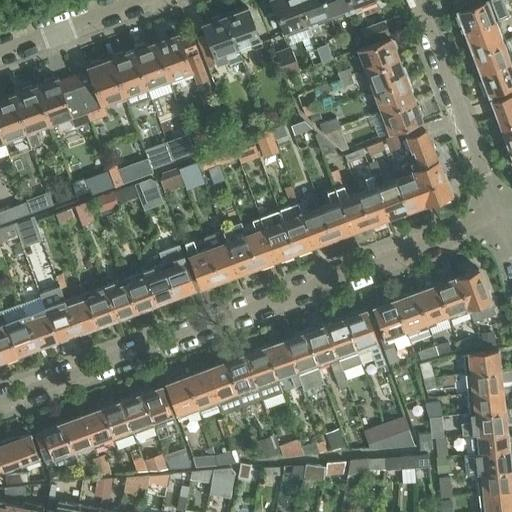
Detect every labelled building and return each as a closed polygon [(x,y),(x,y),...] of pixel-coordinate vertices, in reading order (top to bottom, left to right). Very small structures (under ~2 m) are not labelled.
[(273,0),(286,35),(309,26),(299,0),(273,0)] [(299,0),(309,26),(331,18),(324,0),(299,0)] [(324,0),(331,18),(354,9),(350,0),(324,0)] [(350,0),(354,9),(377,1),(376,0),(350,0)] [(466,32),(498,20),(490,0),(486,0),(458,11),(459,13),(457,17),(460,23),(463,24),(466,32)] [(228,15),(226,16),(237,47),(251,42),(254,49),(263,45),(248,7),(240,10),(239,8),(228,12),(228,15)] [(225,52),(237,47),(226,16),(223,17),(222,14),(211,18),(212,21),(203,24),(207,34),(198,38),(211,76),(221,72),(217,62),(227,59),(225,52)] [(467,44),(471,53),(505,40),(498,20),(466,32),(469,40),(467,44)] [(384,21),(362,29),(367,42),(389,33),(384,21)] [(179,33),(156,41),(169,79),(192,71),(196,84),(209,79),(193,35),(181,39),(179,33)] [(359,49),(366,69),(398,58),(395,50),(396,46),(394,40),(391,39),(390,37),(359,49)] [(478,65),(481,73),(511,61),(511,58),(505,40),(471,53),(475,64),(478,65)] [(156,41),(133,50),(147,87),(169,79),(156,41)] [(291,48),(276,53),(285,75),(299,70),(291,48)] [(133,50),(111,58),(125,96),(129,106),(151,98),(147,87),(133,50)] [(88,66),(90,73),(76,78),(91,120),(106,114),(102,104),(125,96),(111,58),(88,66)] [(398,58),(366,69),(374,90),(408,78),(404,68),(401,66),(398,58)] [(511,85),(511,61),(481,73),(485,82),(483,85),(485,91),(488,92),(489,94),(511,85)] [(354,82),(349,67),(338,72),(343,87),(354,82)] [(58,77),(35,86),(49,124),(72,115),(75,125),(91,120),(76,78),(60,84),(58,77)] [(374,90),(382,111),(413,99),(410,91),(412,87),(408,78),(374,90)] [(35,86),(13,94),(27,132),(32,147),(40,144),(35,129),(49,124),(35,86)] [(511,91),(492,99),(511,154),(511,91)] [(13,94),(0,98),(0,127),(4,140),(27,132),(13,94)] [(413,99),(382,111),(378,112),(386,134),(421,120),(420,117),(422,114),(420,109),(416,107),(413,99)] [(306,115),(315,112),(311,103),(302,106),(306,115)] [(322,123),(324,132),(340,126),(337,117),(322,123)] [(290,125),(294,134),(304,131),(301,121),(290,125)] [(340,126),(324,132),(342,150),(348,148),(340,126)] [(8,150),(4,140),(0,127),(0,156),(9,153),(8,150)] [(274,141),(269,127),(256,132),(261,146),(274,141)] [(406,151),(410,161),(426,203),(450,194),(437,160),(425,129),(407,135),(412,149),(406,151)] [(314,132),(322,154),(335,150),(317,132),(314,132)] [(398,135),(387,139),(391,148),(402,144),(398,135)] [(253,139),(239,144),(243,156),(257,150),(253,139)] [(385,149),(382,140),(366,146),(370,154),(385,149)] [(190,142),(178,146),(182,157),(194,152),(190,142)] [(23,161),(18,146),(8,150),(9,153),(13,165),(23,161)] [(235,146),(216,153),(219,162),(238,155),(235,146)] [(201,158),(204,167),(219,162),(215,153),(201,158)] [(405,174),(395,178),(408,212),(420,208),(421,205),(426,203),(410,161),(402,164),(405,174)] [(114,186),(122,183),(115,165),(108,168),(114,186)] [(178,167),(163,173),(160,179),(165,191),(185,184),(178,167)] [(397,216),(408,212),(395,178),(385,182),(381,172),(373,175),(388,217),(394,215),(397,216)] [(157,175),(136,181),(144,208),(165,202),(157,175)] [(369,188),(358,192),(371,226),(383,221),(384,218),(388,217),(373,175),(365,178),(369,188)] [(92,190),(88,179),(72,184),(76,196),(92,190)] [(74,196),(70,185),(54,191),(58,202),(74,196)] [(358,230),(371,226),(358,192),(347,196),(344,186),(335,189),(351,230),(355,229),(358,230)] [(331,202),(321,206),(333,239),(345,235),(346,232),(351,230),(335,189),(327,192),(331,202)] [(100,196),(103,205),(117,200),(114,191),(100,196)] [(306,199),(298,202),(314,244),(318,243),(321,244),(333,239),(321,206),(310,210),(306,199)] [(83,201),(74,205),(81,223),(90,220),(83,201)] [(279,209),(295,253),(307,249),(309,246),(314,244),(298,202),(279,209)] [(70,206),(54,212),(59,225),(75,219),(70,206)] [(261,216),(276,258),(281,256),(284,258),(295,253),(279,209),(261,216)] [(14,223),(18,234),(39,226),(35,215),(14,223)] [(241,223),(245,234),(258,267),(270,263),(271,260),(276,258),(261,216),(241,223)] [(245,234),(241,223),(241,221),(230,225),(231,227),(222,230),(238,272),(243,270),(246,272),(258,267),(245,234)] [(18,234),(14,223),(0,228),(0,241),(18,235),(18,234)] [(218,243),(207,248),(220,281),(232,277),(233,274),(238,272),(222,230),(214,233),(218,243)] [(209,285),(220,281),(207,248),(198,251),(193,239),(184,243),(200,286),(206,284),(209,285)] [(196,288),(179,243),(159,251),(163,262),(176,297),(187,293),(186,291),(196,288)] [(176,297),(163,262),(143,270),(155,303),(164,299),(165,301),(176,297)] [(464,274),(456,277),(469,311),(491,303),(489,299),(491,296),(488,290),(485,288),(478,269),(476,270),(473,268),(466,271),(464,274)] [(143,270),(123,277),(136,312),(148,308),(147,306),(155,303),(143,270)] [(136,312),(123,277),(104,284),(116,317),(124,314),(125,316),(136,312)] [(446,278),(435,282),(448,318),(469,311),(456,277),(450,280),(446,278)] [(422,289),(415,292),(428,326),(448,318),(435,282),(424,286),(422,289)] [(104,284),(84,292),(97,327),(108,322),(107,320),(116,317),(104,284)] [(40,293),(41,295),(58,341),(69,337),(68,335),(77,331),(65,299),(60,286),(40,293)] [(84,292),(65,299),(77,331),(85,328),(86,331),(97,327),(84,292)] [(405,293),(393,297),(407,334),(428,326),(415,292),(408,295),(405,293)] [(46,345),(58,341),(41,295),(21,303),(36,346),(45,343),(46,345)] [(395,344),(393,339),(407,334),(393,297),(383,301),(381,305),(373,307),(384,337),(380,338),(390,364),(399,361),(393,345),(395,344)] [(1,310),(5,321),(18,355),(29,351),(28,349),(36,346),(21,303),(1,310)] [(385,364),(365,310),(357,313),(355,312),(344,316),(361,362),(372,358),(375,367),(385,364)] [(333,322),(325,325),(341,369),(361,362),(344,316),(334,319),(333,322)] [(18,355),(5,321),(0,323),(0,359),(6,358),(7,359),(18,355)] [(315,326),(304,330),(318,366),(329,362),(339,388),(347,385),(341,369),(325,325),(318,328),(315,326)] [(285,340),(297,374),(303,389),(323,382),(318,366),(304,330),(295,334),(293,337),(285,340)] [(494,334),(482,335),(483,346),(495,344),(494,334)] [(278,381),(297,374),(285,340),(278,342),(275,341),(264,345),(278,381)] [(449,342),(436,345),(438,354),(452,351),(449,342)] [(253,351),(246,354),(262,398),(262,399),(282,392),(278,381),(264,345),(255,348),(253,351)] [(438,354),(436,345),(419,351),(421,358),(438,354)] [(464,353),(467,374),(500,370),(498,350),(464,353)] [(262,398),(246,354),(239,357),(236,355),(225,359),(242,405),(245,405),(259,401),(262,398)] [(239,408),(242,405),(225,359),(216,363),(214,366),(206,369),(219,403),(222,412),(226,413),(239,408)] [(423,378),(434,377),(430,361),(419,364),(423,378)] [(199,410),(219,403),(206,369),(199,371),(196,370),(186,374),(199,410)] [(502,390),(500,370),(467,374),(469,393),(502,390)] [(166,384),(178,417),(199,410),(186,374),(176,377),(174,380),(166,384)] [(437,387),(435,377),(425,380),(427,389),(437,387)] [(153,386),(141,390),(154,425),(174,418),(162,385),(154,388),(153,386)] [(131,397),(122,400),(134,433),(154,425),(141,390),(130,394),(131,397)] [(469,393),(471,413),(505,410),(502,390),(469,393)] [(113,401),(101,405),(114,440),(134,433),(122,400),(114,403),(113,401)] [(441,402),(425,403),(429,417),(442,416),(441,402)] [(91,411),(82,415),(94,447),(114,440),(101,405),(90,409),(91,411)] [(463,435),(473,434),(507,430),(505,410),(471,413),(472,422),(461,423),(463,435)] [(62,419),(75,454),(94,447),(82,415),(74,417),(74,415),(62,419)] [(392,446),(411,445),(402,417),(384,424),(392,446)] [(46,465),(54,462),(75,454),(62,419),(51,423),(51,425),(42,429),(43,431),(35,434),(46,465)] [(473,434),(475,453),(509,450),(507,430),(473,434)] [(419,433),(420,449),(432,448),(431,432),(419,433)] [(2,444),(0,444),(0,459),(3,468),(20,462),(21,466),(39,459),(30,433),(13,439),(13,437),(1,442),(2,444)] [(329,438),(333,449),(344,445),(340,434),(329,438)] [(280,451),(275,435),(257,440),(262,457),(280,451)] [(387,435),(368,443),(370,448),(391,447),(387,435)] [(447,456),(445,437),(435,437),(437,457),(447,456)] [(284,455),(304,453),(298,438),(281,444),(284,455)] [(320,451),(328,448),(324,439),(316,442),(320,451)] [(137,443),(143,458),(150,455),(145,440),(137,443)] [(304,453),(319,451),(316,441),(302,446),(304,453)] [(137,471),(147,471),(137,443),(128,446),(137,471)] [(240,462),(236,449),(218,454),(220,464),(240,462)] [(509,450),(475,453),(465,455),(467,474),(477,473),(511,469),(509,450)] [(190,468),(191,464),(186,452),(166,459),(170,469),(190,468)] [(428,453),(416,454),(417,466),(429,465),(428,453)] [(105,454),(98,457),(102,470),(110,467),(105,454)] [(417,466),(416,454),(402,455),(402,467),(417,466)] [(402,455),(386,456),(387,468),(402,467),(402,455)] [(193,457),(196,466),(215,464),(214,456),(193,457)] [(386,469),(386,456),(370,457),(368,469),(386,469)] [(104,474),(102,470),(98,457),(92,459),(98,475),(104,474)] [(353,460),(354,469),(366,468),(365,459),(353,460)] [(346,460),(327,462),(327,473),(343,473),(346,460)] [(326,466),(306,464),(304,478),(324,480),(326,466)] [(251,466),(241,465),(239,479),(249,480),(251,466)] [(280,475),(279,467),(263,467),(263,475),(280,475)] [(212,478),(233,483),(235,472),(231,468),(214,469),(212,478)] [(211,483),(212,478),(214,469),(191,471),(190,479),(211,483)] [(477,473),(480,493),(511,489),(511,477),(511,469),(477,473)] [(148,475),(147,481),(167,485),(170,473),(148,475)] [(29,483),(28,475),(9,476),(9,483),(29,483)] [(126,477),(125,483),(146,487),(147,481),(148,475),(126,477)] [(98,479),(95,495),(101,496),(104,478),(98,479)] [(104,478),(101,496),(108,497),(112,478),(104,478)] [(18,495),(18,487),(6,487),(6,495),(18,495)] [(511,489),(480,493),(481,511),(486,511),(511,509),(511,489)] [(178,495),(176,509),(184,510),(187,496),(178,495)] [(77,511),(79,504),(57,500),(55,511),(46,509),(46,511),(77,511)] [(442,501),(443,511),(451,511),(453,511),(452,500),(442,501)] [(23,506),(6,502),(4,511),(41,511),(43,505),(24,502),(23,506)]
